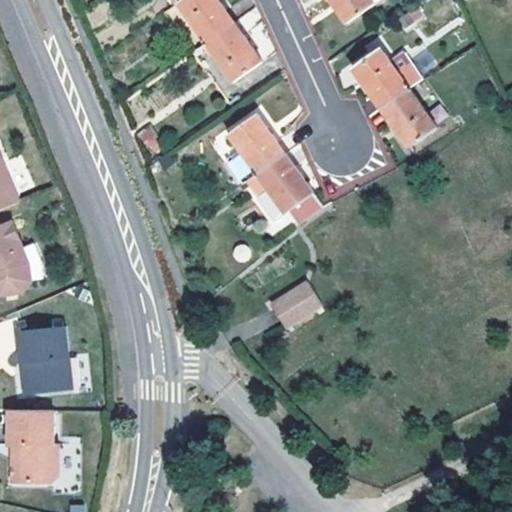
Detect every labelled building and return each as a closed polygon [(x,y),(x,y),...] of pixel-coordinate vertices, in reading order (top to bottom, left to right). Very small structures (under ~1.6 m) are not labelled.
[(180,0),(178,2),(207,42),(235,22),(219,0),(180,0)] [(331,0),(348,23),(376,3),(380,0),(331,0)] [(398,17),(403,28),(422,19),(417,8),(398,17)] [(262,60),(235,22),(207,42),(235,81),(262,60)] [(353,67),(381,107),(409,88),(424,78),(406,53),(392,62),(381,47),(353,67)] [(437,127),(409,88),(381,107),(409,147),(437,127)] [(258,173),(286,153),(257,113),(230,132),(242,149),(258,173)] [(151,127),(138,132),(148,155),(161,149),(151,127)] [(258,173),(242,149),(232,157),(247,180),(249,179),(258,173)] [(258,173),(249,179),(259,194),(257,195),(275,219),(290,209),(300,222),(324,204),(286,153),(258,173)] [(0,215),(21,207),(0,156),(0,215)] [(13,227),(0,232),(0,299),(0,300),(4,300),(25,299),(33,287),(32,272),(26,257),(13,227)] [(309,281),(273,303),(288,326),(323,303),(309,281)] [(39,395),(53,394),(85,391),(80,327),(33,331),(36,363),(41,362),(42,375),(37,375),(39,395)] [(66,410),(22,410),(22,445),(26,446),(31,446),(31,460),(27,460),(27,484),(65,484),(72,479),(72,445),(67,445),(66,410)]
